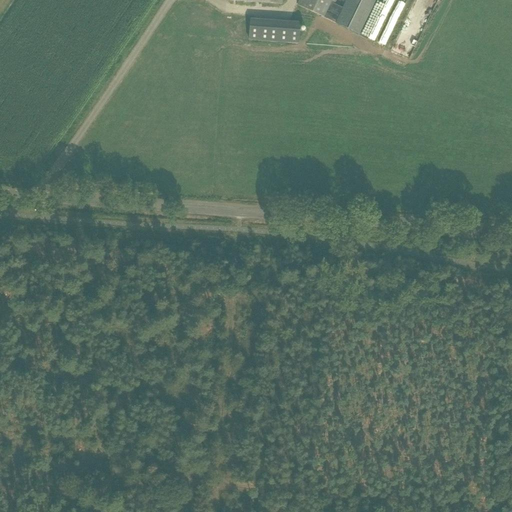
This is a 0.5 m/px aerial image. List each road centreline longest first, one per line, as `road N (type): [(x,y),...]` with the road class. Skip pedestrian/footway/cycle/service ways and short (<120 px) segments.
road 1 (tertiary): [(511,231),(45,199)]
road 2 (track): [(213,511),(240,211)]
road 3 (unclassified): [(45,199),(46,179),(167,0)]
